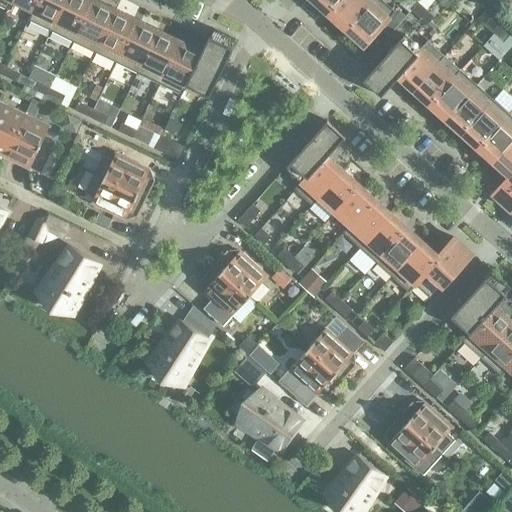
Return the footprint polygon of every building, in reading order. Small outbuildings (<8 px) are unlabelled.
[(0,0),(0,5),(6,9),(10,0),(0,0)] [(32,11),(37,0),(10,0),(6,9),(8,10),(12,1),(32,11)] [(50,30),(65,0),(37,0),(32,11),(28,19),(50,30)] [(72,41),(92,0),(65,0),(50,30),(72,41)] [(94,51),(115,10),(93,0),(92,0),(72,41),(94,51)] [(314,0),(329,13),(340,0),(314,0)] [(347,29),(372,0),(368,0),(367,0),(340,0),(329,13),(347,29)] [(394,11),(382,0),(372,0),(347,29),(362,43),(362,44),(364,45),(394,11)] [(500,0),(480,0),(492,9),(500,0)] [(115,62),(136,21),(115,10),(94,51),(115,62)] [(500,26),(490,17),(484,25),(493,33),(500,26)] [(137,72),(158,31),(136,21),(115,62),(137,72)] [(509,35),(500,26),(493,33),(503,42),(509,35)] [(213,28),(201,52),(181,94),(182,94),(186,85),(209,96),(237,39),(213,28)] [(158,83),(179,41),(158,31),(137,72),(158,83)] [(408,64),(422,48),(405,33),(363,80),(381,96),(382,95),(381,95),(390,85),(397,77),(397,76),(408,64)] [(201,52),(179,41),(158,83),(181,94),(201,52)] [(414,89),(444,56),(428,41),(422,48),(408,64),(397,76),(397,77),(399,76),(414,89)] [(430,104),(460,70),(444,56),(414,89),(422,97),(430,104)] [(72,96),(78,83),(35,63),(29,76),(72,96)] [(21,74),(4,65),(0,73),(17,82),(21,74)] [(446,118),(476,84),(460,70),(430,104),(446,118)] [(35,80),(31,88),(44,95),(48,87),(35,80)] [(462,133),(493,99),(490,97),(476,84),(446,118),(462,133)] [(65,95),(48,87),(44,95),(61,103),(65,95)] [(478,147),(509,113),(493,99),(462,133),(478,147)] [(3,157),(24,114),(0,101),(0,154),(2,155),(2,156),(3,157)] [(78,101),(74,109),(88,116),(92,108),(78,101)] [(108,116),(92,108),(88,116),(105,124),(108,116)] [(494,162),(511,141),(511,116),(509,113),(478,147),(494,162)] [(49,126),(24,114),(3,157),(4,157),(5,157),(28,168),(49,126)] [(83,122),(67,114),(61,127),(76,134),(83,122)] [(326,155),(326,156),(336,146),(344,137),(344,138),(345,137),(327,120),(285,167),(301,181),(294,189),(295,189),(326,155)] [(121,122),(117,130),(131,137),(135,129),(121,122)] [(97,130),(84,123),(78,135),(91,141),(97,130)] [(152,137),(135,129),(131,137),(148,145),(152,137)] [(184,146),(161,135),(155,148),(178,159),(184,146)] [(510,176),(511,174),(511,141),(494,162),(510,175),(510,176)] [(66,157),(52,151),(41,174),(55,180),(66,157)] [(103,155),(94,173),(146,198),(155,180),(146,176),(149,169),(115,153),(112,160),(103,155)] [(311,204),(342,170),(326,156),(326,155),(295,189),(311,204)] [(334,211),(358,184),(342,170),(311,204),(312,205),(319,198),(334,211)] [(137,216),(146,198),(94,173),(86,191),(95,195),(91,202),(125,219),(128,212),(137,216)] [(511,208),(511,174),(510,176),(510,175),(494,193),(493,193),(492,193),(510,210),(511,208)] [(343,233),(374,199),(358,184),(334,211),(349,225),(343,232),(343,233)] [(64,189),(50,193),(53,203),(67,198),(64,189)] [(360,247),(390,213),(374,199),(343,233),(360,247)] [(252,204),(238,219),(246,226),(260,211),(252,204)] [(112,220),(100,213),(95,222),(108,228),(112,220)] [(376,262),(406,228),(390,213),(360,247),(376,262)] [(36,239),(47,241),(49,231),(66,235),(68,222),(41,217),(36,239)] [(271,236),(261,228),(254,235),(264,244),(271,236)] [(392,276),(422,242),(406,228),(376,262),(392,276)] [(431,298),(472,253),(454,237),(453,238),(437,256),(438,257),(408,290),(409,291),(415,284),(431,298)] [(438,257),(437,256),(422,242),(392,276),(408,290),(438,257)] [(88,280),(97,265),(69,247),(41,292),(39,291),(38,293),(71,313),(90,281),(88,280)] [(284,248),(277,255),(286,264),(293,256),(284,248)] [(214,263),(213,264),(249,296),(267,275),(239,250),(234,256),(227,250),(214,263)] [(303,265),(293,256),(286,264),(296,273),(303,265)] [(249,296),(213,264),(212,265),(213,265),(200,279),(207,286),(202,292),(211,300),(203,308),(222,325),(230,317),(249,296)] [(279,268),(270,278),(283,289),(291,279),(279,268)] [(462,340),(463,341),(492,309),(494,306),(494,307),(511,286),(493,269),(450,316),(469,333),(462,340)] [(305,275),(303,278),(299,283),(308,292),(315,284),(305,275)] [(331,292),(325,299),(335,307),(341,301),(331,292)] [(350,309),(341,301),(335,307),(345,316),(350,309)] [(187,311),(211,332),(218,323),(194,303),(187,311)] [(481,357),(511,323),(511,322),(494,307),(494,306),(492,309),(463,341),(481,357)] [(348,358),(364,341),(336,316),(325,328),(307,348),(343,380),(343,379),(355,365),(348,358)] [(366,317),(357,327),(367,336),(376,326),(366,317)] [(179,382),(207,340),(179,322),(171,333),(169,332),(149,362),(179,382)] [(499,373),(511,358),(511,323),(481,357),(499,373)] [(248,336),(239,346),(249,355),(258,345),(248,336)] [(261,363),(269,352),(259,345),(251,356),(261,363)] [(343,380),(307,348),(288,369),(289,369),(278,381),(306,406),(322,388),(329,394),(341,381),(342,381),(343,380)] [(229,369),(250,389),(266,372),(245,352),(229,369)] [(440,364),(433,372),(414,354),(403,365),(441,400),(459,381),(440,364)] [(511,358),(499,373),(500,374),(506,366),(511,371),(511,358)] [(289,413),(290,411),(260,390),(238,422),(240,423),(242,421),(281,449),(300,421),(289,413)] [(459,418),(469,407),(457,396),(447,406),(459,418)] [(399,414),(398,415),(441,454),(454,439),(447,432),(452,427),(424,402),(419,407),(412,401),(399,415),(399,414)] [(481,418),(469,407),(459,418),(472,429),(481,418)] [(441,454),(398,415),(397,416),(398,417),(385,431),(392,437),(387,443),(423,475),(441,454)] [(489,432),(483,438),(495,450),(501,443),(489,432)] [(511,455),(511,452),(501,443),(495,450),(508,461),(511,455)] [(346,467),(335,482),(336,483),(328,494),(353,511),(356,511),(364,501),(365,502),(383,476),(356,457),(348,468),(346,467)] [(511,476),(504,470),(494,480),(506,491),(511,484),(511,476)] [(504,493),(493,483),(485,492),(495,502),(504,493)] [(407,488),(393,503),(403,511),(412,511),(422,502),(407,488)] [(511,511),(511,489),(498,505),(505,511),(511,511)] [(479,492),(460,511),(487,511),(494,505),(479,492)]
